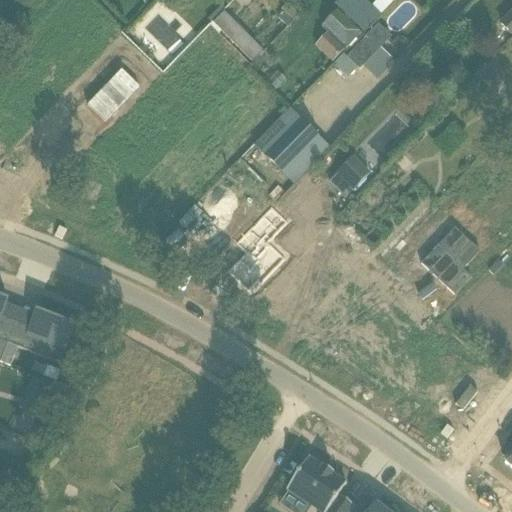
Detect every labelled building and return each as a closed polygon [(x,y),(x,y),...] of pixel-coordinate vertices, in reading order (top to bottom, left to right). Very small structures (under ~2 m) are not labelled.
[(346,16),(361,0),(341,0),(336,6),(346,16)] [(363,0),(361,0),(346,16),(363,33),(380,16),(371,7),(363,0)] [(377,0),(371,7),(380,16),(396,0),(377,0)] [(511,12),(500,25),(511,36),(511,34),(511,12)] [(337,13),(321,28),(326,33),(332,39),(343,51),(359,36),(337,13)] [(283,14),(278,20),(286,27),(291,22),(283,14)] [(213,26),(235,47),(246,36),(223,15),(213,26)] [(367,37),(346,59),(359,71),(363,67),(380,50),(391,38),(378,25),(367,37)] [(206,61),(223,43),(208,29),(190,47),(206,61)] [(121,35),(108,48),(109,49),(111,48),(135,71),(146,59),(121,35)] [(246,36),(235,47),(251,64),(262,53),(246,36)] [(332,39),(321,50),(332,61),(343,51),(332,39)] [(395,65),(380,50),(363,67),(378,82),(395,65)] [(358,72),(343,58),(333,68),(348,82),(358,72)] [(121,71),(87,107),(105,123),(138,88),(121,71)] [(276,73),(266,85),(275,94),(286,82),(276,73)] [(37,147),(26,158),(37,169),(36,170),(41,174),(41,173),(48,180),(86,140),(64,119),(76,106),(65,95),(67,94),(66,93),(40,119),(41,120),(42,120),(53,130),(45,138),(42,136),(34,145),(37,147)] [(290,110),(254,147),(293,185),(329,149),(290,110)] [(122,135),(78,179),(101,202),(129,175),(139,184),(162,161),(151,150),(142,159),(131,148),(133,146),(122,135)] [(139,184),(136,187),(146,197),(127,217),(148,238),(160,226),(163,229),(179,213),(176,209),(179,206),(163,190),(195,158),(179,142),(162,161),(139,184)] [(370,174),(353,157),(336,175),(353,192),(370,174)] [(311,168),(300,179),(320,199),(331,187),(311,168)] [(244,255),(226,274),(247,293),(265,275),(268,277),(283,262),(266,245),(285,225),(270,210),(235,246),(244,255)] [(452,232),(436,250),(444,258),(428,275),(453,299),(486,264),(452,232)] [(316,245),(280,283),(285,288),(280,293),(305,317),(326,297),(330,301),(345,286),(324,266),(331,259),(316,245)] [(344,306),(329,322),(354,346),(349,351),(370,370),(396,342),(375,323),(369,330),(353,316),(377,291),(364,278),(340,303),(344,306)] [(0,299),(0,342),(2,343),(0,347),(0,363),(4,353),(7,345),(16,323),(1,318),(7,302),(0,299)] [(16,323),(7,345),(17,349),(46,361),(52,347),(65,352),(74,328),(36,313),(30,329),(16,323)] [(4,353),(0,363),(10,368),(14,357),(4,353)] [(37,379),(26,419),(38,422),(50,398),(57,386),(37,379)] [(511,446),(511,445),(502,456),(508,460),(505,464),(511,470),(511,446)] [(286,492),(278,504),(289,511),(350,511),(353,508),(338,497),(338,498),(336,497),(344,484),(332,476),(333,475),(322,468),(321,469),(309,460),(308,459),(286,492)]
